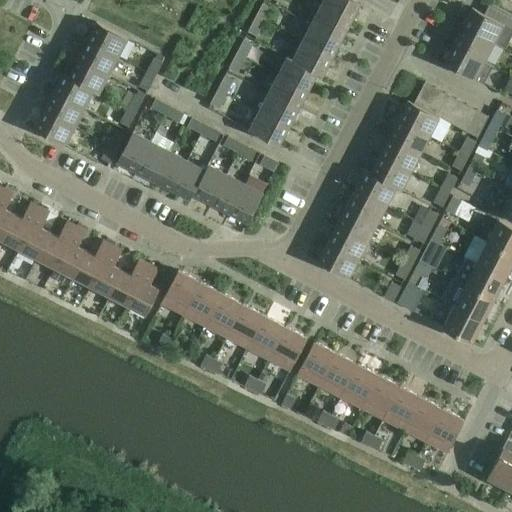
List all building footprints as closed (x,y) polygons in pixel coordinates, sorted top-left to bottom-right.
[(276,33),(289,0),(276,0),(265,29),(276,33)] [(361,3),(354,0),(323,0),(321,6),(352,22),(361,3)] [(255,17),(263,22),(271,7),(262,3),(255,17)] [(505,49),(510,38),(511,34),(511,15),(489,4),(483,14),(472,8),(462,27),(493,43),(494,43),(505,49)] [(321,6),(311,24),(342,40),(352,22),(321,6)] [(256,36),(263,22),(255,17),(247,32),(256,36)] [(127,38),(96,22),(86,41),(118,57),(127,38)] [(311,24),(302,42),(333,58),(342,40),(311,24)] [(484,61),(493,43),(462,27),(452,45),(484,61)] [(236,53),(245,58),(252,43),(244,39),(236,53)] [(108,75),(118,57),(86,41),(77,59),(108,75)] [(333,58),(302,42),(293,60),(292,60),(318,73),(318,74),(323,77),(333,58)] [(484,61),(452,45),(443,63),(483,84),(493,65),(484,61)] [(237,72),(245,58),(236,53),(228,68),(237,72)] [(287,57),(277,75),(309,91),(318,74),(318,73),(292,60),(293,60),(287,57)] [(421,67),(439,71),(442,61),(423,57),(421,67)] [(154,58),(146,72),(154,76),(162,62),(154,58)] [(77,59),(67,76),(67,77),(93,90),(93,91),(98,94),(108,75),(77,59)] [(154,76),(146,72),(139,86),(147,91),(154,76)] [(67,77),(67,76),(62,73),(52,92),(84,108),(93,91),(93,90),(67,77)] [(233,79),(225,75),(217,89),(226,94),(233,79)] [(309,91),(277,75),(268,93),(299,110),(309,91)] [(413,104),(424,109),(435,88),(424,82),(413,104)] [(424,109),(434,115),(446,94),(435,88),(424,109)] [(218,108),(226,94),(217,89),(210,104),(218,108)] [(52,92),(43,110),(74,127),(84,108),(52,92)] [(268,93),(258,111),(290,128),(299,110),(268,93)] [(135,94),(127,108),(135,112),(143,98),(135,94)] [(434,115),(438,117),(445,121),(456,99),(446,94),(434,115)] [(150,107),(165,114),(169,106),(155,99),(150,107)] [(445,121),(456,126),(467,105),(456,99),(445,121)] [(407,101),(398,119),(429,135),(438,117),(434,115),(424,109),(413,104),(407,101)] [(456,126),(466,132),(477,110),(467,105),(456,126)] [(169,106),(165,114),(179,122),(183,114),(169,106)] [(128,127),(135,112),(127,108),(120,123),(128,127)] [(74,127),(43,110),(33,129),(65,145),(74,127)] [(477,110),(466,132),(477,137),(488,116),(477,110)] [(511,117),(497,110),(490,124),(498,129),(501,123),(508,127),(511,119),(511,117)] [(280,146),(290,128),(258,111),(249,130),(280,146)] [(187,126),(201,133),(205,125),(191,117),(187,126)] [(429,135),(398,119),(388,137),(419,154),(429,135)] [(498,129),(490,124),(479,146),(487,150),(498,129)] [(205,125),(201,133),(215,141),(220,133),(205,125)] [(116,149),(124,134),(116,130),(108,144),(116,149)] [(116,163),(135,173),(151,142),(132,132),(116,163)] [(241,144),(227,136),(223,145),(237,152),(241,144)] [(388,137),(379,155),(410,172),(419,154),(388,137)] [(468,156),(475,141),(467,137),(459,151),(468,156)] [(135,173),(153,182),(169,151),(151,142),(135,173)] [(109,163),(116,149),(108,144),(101,159),(109,163)] [(256,151),(241,144),(237,152),(251,160),(256,151)] [(479,146),(468,167),(476,171),(483,157),(488,157),(491,152),(487,150),(479,146)] [(153,182),(171,191),(187,160),(169,151),(153,182)] [(468,156),(459,151),(452,166),(460,170),(468,156)] [(278,163),(263,155),(259,164),(274,171),(278,163)] [(410,172),(379,155),(370,173),(369,173),(395,187),(400,190),(410,172)] [(187,160),(171,191),(189,201),(192,196),(205,170),(187,160)] [(208,164),(205,170),(192,196),(210,205),(226,174),(208,164)] [(468,167),(460,181),(468,186),(476,171),(468,167)] [(385,205),(395,187),(369,173),(370,173),(364,170),(355,189),(385,205)] [(449,192),(456,178),(448,173),(440,188),(449,192)] [(210,205),(228,214),(244,183),(226,174),(210,205)] [(263,193),(244,183),(228,214),(246,224),(263,193)] [(0,194),(0,238),(13,213),(5,209),(13,193),(3,188),(0,194)] [(449,192),(440,188),(433,202),(441,206),(449,192)] [(355,189),(345,207),(376,223),(385,205),(355,189)] [(511,217),(511,192),(502,212),(511,217)] [(452,196),(445,211),(453,215),(461,200),(452,196)] [(0,238),(18,248),(40,207),(30,202),(22,217),(13,213),(0,238)] [(18,248),(36,257),(50,232),(41,228),(49,212),(40,207),(18,248)] [(376,223),(345,207),(336,225),(367,241),(376,223)] [(430,228),(437,214),(429,209),(421,224),(430,228)] [(441,218),(438,224),(430,239),(438,243),(449,222),(441,218)] [(511,226),(498,220),(487,241),(511,254),(511,226)] [(36,257),(54,267),(76,226),(66,221),(58,236),(50,232),(36,257)] [(422,243),(430,228),(421,224),(414,238),(422,243)] [(336,225),(326,243),(357,259),(367,241),(336,225)] [(54,267),(73,276),(86,251),(77,246),(85,231),(76,226),(54,267)] [(431,257),(438,243),(430,239),(419,260),(432,267),(433,267),(436,260),(431,257)] [(73,276),(91,285),(112,245),(102,240),(94,255),(86,251),(73,276)] [(511,254),(487,241),(476,263),(505,278),(511,264),(511,254)] [(348,278),(357,259),(326,243),(317,261),(348,278)] [(91,285),(109,295),(122,270),(113,265),(122,250),(112,245),(91,285)] [(410,245),(402,260),(411,264),(419,250),(410,245)] [(109,295),(127,304),(148,264),(139,259),(130,274),(122,270),(109,295)] [(411,264),(402,260),(395,274),(404,279),(411,264)] [(419,260),(415,267),(408,281),(416,286),(424,271),(428,274),(432,267),(419,260)] [(505,278),(476,263),(465,284),(494,299),(505,278)] [(158,269),(148,264),(127,304),(146,314),(159,289),(150,284),(158,269)] [(161,303),(183,314),(200,282),(178,270),(161,303)] [(405,308),(416,286),(408,281),(397,303),(405,308)] [(200,282),(183,314),(204,326),(221,293),(200,282)] [(392,301),(400,286),(391,282),(383,296),(392,301)] [(465,284),(454,305),(483,321),(494,299),(465,284)] [(204,326),(225,337),(242,304),(221,293),(204,326)] [(225,337),(246,348),(264,315),(242,304),(225,337)] [(472,342),(483,321),(454,305),(442,327),(472,342)] [(246,348),(268,359),(285,326),(264,315),(246,348)] [(307,337),(285,326),(268,359),(290,370),(307,337)] [(157,345),(165,348),(171,337),(162,333),(157,345)] [(171,337),(165,348),(174,352),(179,341),(171,337)] [(296,374),(318,386),(336,353),(314,341),(296,374)] [(318,386),(340,397),(357,364),(336,353),(318,386)] [(206,354),(200,365),(209,369),(214,358),(206,354)] [(222,362),(214,358),(209,369),(217,373),(222,362)] [(340,397),(361,408),(378,375),(357,364),(340,397)] [(243,386),(252,390),(257,379),(249,375),(243,386)] [(361,408),(382,419),(399,386),(378,375),(361,408)] [(257,379),(252,390),(260,394),(265,383),(257,379)] [(399,386),(382,419),(404,430),(421,397),(399,386)] [(281,404),(290,408),(295,397),(287,393),(281,404)] [(442,408),(421,397),(404,430),(425,441),(442,408)] [(442,408),(425,441),(447,452),(464,419),(442,408)] [(322,410),(317,421),(325,425),(330,414),(322,410)] [(339,418),(330,414),(325,425),(333,429),(339,418)] [(366,431),(360,442),(369,446),(374,435),(366,431)] [(382,439),(374,435),(369,446),(377,450),(382,439)] [(486,478),(508,490),(511,482),(511,451),(503,447),(486,478)] [(403,462),(411,466),(416,455),(408,451),(403,462)] [(416,455),(411,466),(419,470),(425,459),(416,455)]
